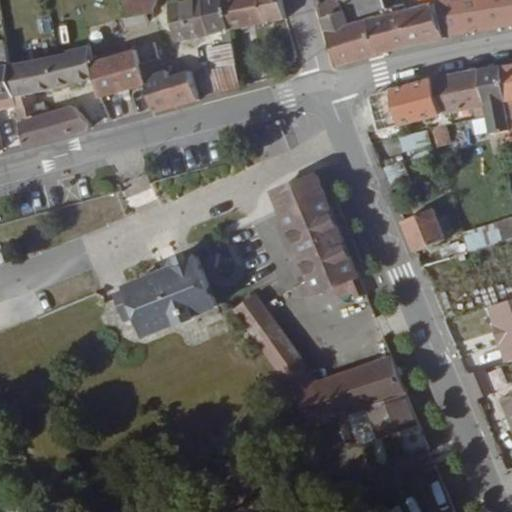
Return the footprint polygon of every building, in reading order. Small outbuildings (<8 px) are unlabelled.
[(9,62),(0,0),(0,104),(17,101),(15,95),(9,62)] [(128,0),(132,15),(154,10),(158,0),(128,0)] [(213,30),(206,0),(190,0),(175,3),(181,36),(213,30)] [(237,45),(234,26),(229,0),(206,0),(213,30),(228,27),(231,45),(237,45)] [(229,0),(234,26),(268,19),(263,0),(229,0)] [(263,0),(268,19),(286,15),(281,0),(263,0)] [(359,54),(381,49),(369,13),(387,9),(387,3),(385,0),(325,0),(321,2),(340,60),(359,54)] [(446,31),(445,27),(438,0),(416,0),(406,3),(405,0),(395,0),(387,3),(387,9),(369,13),(381,49),(446,31)] [(438,0),(445,27),(487,21),(483,0),(438,0)] [(511,0),(483,0),(487,21),(511,17),(511,0)] [(153,108),(200,97),(193,68),(172,73),(168,58),(162,58),(150,19),(154,10),(132,15),(140,49),(148,83),(153,108)] [(43,54),(9,62),(15,95),(33,90),(98,74),(95,58),(91,43),(83,45),(58,51),(43,54)] [(215,70),(240,65),(237,45),(231,45),(212,50),(215,70)] [(140,49),(95,58),(98,74),(102,94),(148,83),(140,49)] [(511,56),(498,59),(511,123),(511,125),(505,128),(506,133),(511,131),(511,56)] [(494,100),(500,129),(505,128),(511,125),(511,123),(498,59),(479,63),(487,102),(494,100)] [(447,111),(487,102),(479,63),(438,74),(447,111)] [(219,92),(243,85),(240,65),(215,70),(219,92)] [(380,125),(447,111),(438,74),(371,89),(380,125)] [(33,90),(15,95),(17,101),(18,108),(36,104),(33,90)] [(36,104),(18,108),(24,143),(96,124),(76,105),(46,113),(44,103),(36,104)] [(397,135),(401,150),(427,144),(423,128),(397,135)] [(316,288),(351,273),(360,269),(320,170),(274,187),(316,288)] [(436,205),(403,215),(416,247),(451,236),(436,205)] [(280,239),(273,224),(284,219),(280,212),(232,235),(245,264),(292,242),(288,234),(280,239)] [(468,231),(472,245),(511,232),(511,212),(492,219),(493,224),(468,231)] [(173,266),(129,281),(131,288),(119,293),(126,315),(141,311),(147,328),(174,318),(176,322),(195,314),(194,311),(216,303),(197,249),(194,248),(171,256),(173,266)] [(430,284),(449,276),(458,273),(454,263),(465,257),(462,248),(430,258),(421,262),(430,284)] [(418,254),(421,262),(430,258),(428,251),(418,254)] [(358,291),(368,288),(360,269),(351,273),(358,291)] [(457,348),(475,340),(449,276),(430,284),(457,348)] [(293,387),(316,379),(253,293),(234,307),(293,387)] [(511,293),(482,302),(499,359),(511,355),(511,293)] [(0,303),(0,384),(58,358),(54,349),(67,343),(53,313),(40,319),(35,308),(9,322),(0,303)] [(457,348),(476,395),(502,384),(483,338),(475,340),(457,348)] [(371,402),(410,388),(395,352),(316,379),(293,387),(310,410),(305,412),(312,421),(371,402)] [(423,421),(410,388),(371,402),(383,434),(423,421)] [(511,423),(511,388),(499,394),(508,413),(503,416),(508,424),(511,422),(511,423)] [(373,408),(353,411),(358,442),(378,439),(373,408)] [(270,445),(268,435),(257,438),(260,448),(270,445)] [(246,443),(227,449),(243,486),(260,480),(248,449),(246,443)]
